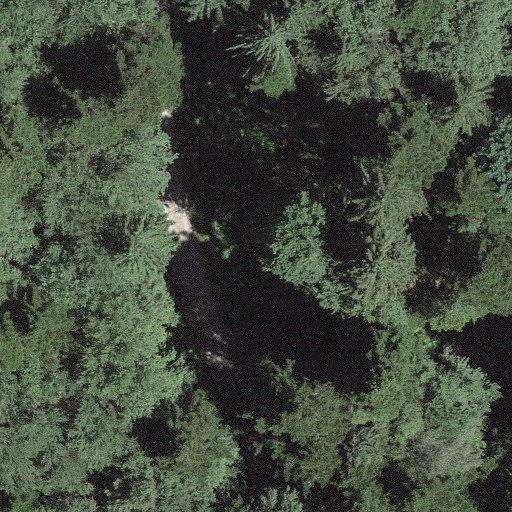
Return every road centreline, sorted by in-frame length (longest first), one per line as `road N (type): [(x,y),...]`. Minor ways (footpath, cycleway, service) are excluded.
road 1 (track): [(294,511),(224,350),(178,213),(154,0)]
road 2 (track): [(463,511),(457,491),(474,352),(511,260)]
